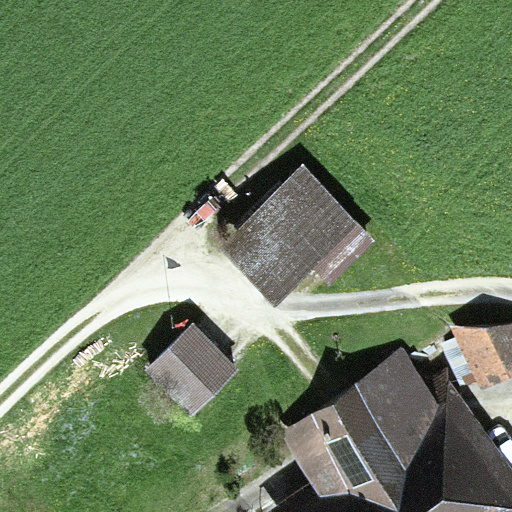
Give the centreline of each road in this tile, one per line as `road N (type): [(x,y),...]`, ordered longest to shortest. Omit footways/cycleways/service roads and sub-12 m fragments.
road 1 (track): [(0,408),(96,313),(150,293),(213,295),(275,327),(316,363),(287,468),(239,511)]
road 2 (track): [(213,295),(331,303),(511,290)]
